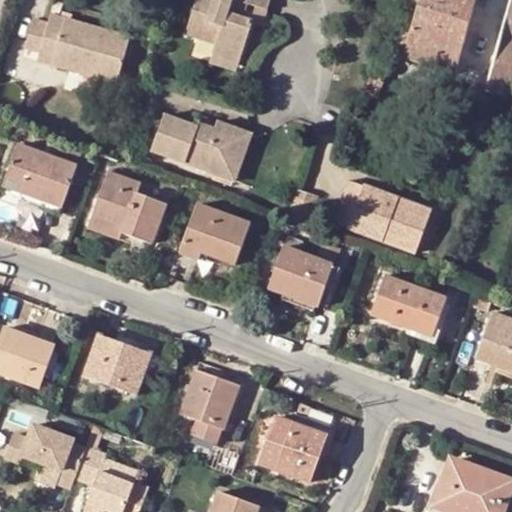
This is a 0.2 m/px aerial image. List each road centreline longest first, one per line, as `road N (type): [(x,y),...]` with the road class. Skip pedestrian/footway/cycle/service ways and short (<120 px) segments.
road 1 (residential): [(0,255),(381,393)]
road 2 (residential): [(381,393),(511,438)]
road 3 (residential): [(381,393),(339,511)]
